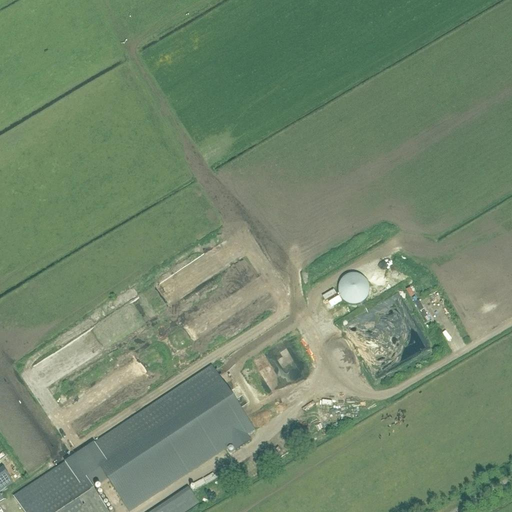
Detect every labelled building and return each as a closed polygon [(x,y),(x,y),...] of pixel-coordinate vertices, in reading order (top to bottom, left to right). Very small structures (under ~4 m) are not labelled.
[(483,328),(498,322),(489,303),(468,313),(473,324),(480,321),(483,328)] [(316,338),(305,343),(314,361),(325,356),(316,338)] [(240,382),(252,377),(244,360),(233,365),(240,382)] [(212,368),(87,450),(108,481),(128,511),(130,511),(232,445),(236,452),(251,442),(246,435),(254,430),(212,368)] [(22,511),(107,511),(72,459),(13,499),(22,511)] [(0,472),(0,494),(15,486),(3,471),(0,472)] [(188,490),(155,511),(189,511),(199,506),(188,490)]
